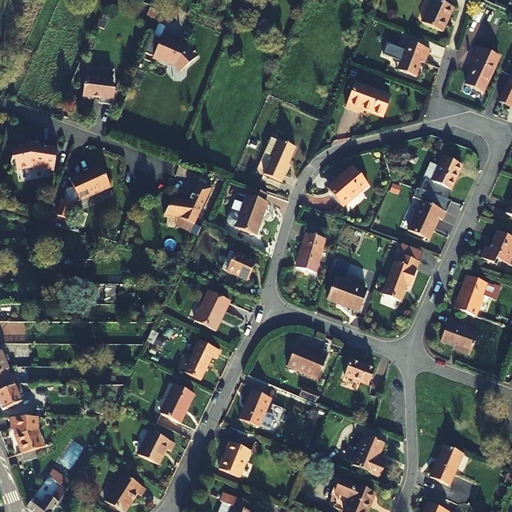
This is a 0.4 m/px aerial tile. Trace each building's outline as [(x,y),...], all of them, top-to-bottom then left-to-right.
[(440,32),(450,7),(431,0),(429,0),(420,24),(440,32)] [(153,34),(145,51),(154,55),(154,56),(162,60),(163,59),(175,64),(179,69),(182,69),(198,55),(188,45),(182,42),(182,44),(174,41),(175,40),(163,35),(161,37),(153,34)] [(403,49),(396,70),(416,77),(420,66),(419,66),(420,62),(422,62),(427,48),(407,41),(406,45),(407,46),(406,50),(403,49)] [(481,94),(498,57),(478,48),(471,61),(476,63),(465,86),(481,94)] [(143,75),(136,72),(133,80),(139,83),(143,75)] [(511,76),(509,75),(497,101),(508,106),(511,98),(511,76)] [(112,80),(85,77),(83,100),(93,101),(93,99),(99,99),(99,104),(111,105),(113,90),(111,90),(112,80)] [(391,97),(355,85),(347,108),(364,114),(365,110),(385,117),(391,97)] [(272,159),(265,176),(283,183),(290,166),(289,166),(296,149),(278,141),(278,142),(271,140),(264,156),(271,158),(272,159)] [(58,147),(41,145),(40,148),(33,147),(32,144),(19,146),(19,149),(14,151),(11,164),(15,163),(18,171),(32,168),(54,172),(58,147)] [(434,167),(429,182),(450,190),(459,163),(438,156),(434,167)] [(421,180),(429,182),(434,167),(426,164),(421,180)] [(330,189),(343,206),(369,184),(354,166),(340,177),(342,179),(330,189)] [(103,167),(91,170),(93,175),(73,181),(65,183),(56,212),(65,216),(70,200),(109,189),(103,167)] [(71,176),(73,181),(93,175),(91,170),(71,176)] [(211,191),(198,184),(188,203),(174,200),(173,208),(169,208),(164,217),(179,220),(193,227),(211,191)] [(244,206),(234,230),(254,238),(267,204),(265,203),(268,196),(253,190),(251,197),(247,196),(244,206)] [(344,208),(347,211),(364,197),(361,194),(344,208)] [(446,211),(421,200),(407,230),(427,238),(433,225),(435,226),(439,217),(443,219),(446,211)] [(227,227),(234,230),(244,206),(237,203),(227,227)] [(55,224),(39,225),(39,238),(55,237),(55,226),(55,224)] [(511,237),(497,230),(489,247),(485,246),(479,257),(497,265),(499,260),(511,265),(511,237)] [(315,274),(325,240),(306,235),(296,268),(315,274)] [(227,271),(236,252),(229,249),(221,267),(227,271)] [(236,252),(227,271),(248,280),(256,261),(236,252)] [(419,262),(398,254),(382,295),(399,302),(406,284),(410,286),(419,262)] [(454,309),(475,316),(487,283),(466,275),(454,309)] [(327,299),(357,311),(365,290),(335,278),(327,299)] [(207,293),(193,323),(214,334),(219,324),(218,324),(228,303),(207,293)] [(440,341),(453,346),(457,347),(456,351),(469,355),(477,334),(460,328),(462,320),(449,316),(440,341)] [(220,350),(199,341),(184,372),(199,380),(210,356),(216,359),(220,350)] [(315,382),(325,356),(317,353),(315,357),(305,353),(301,363),(289,358),(284,370),(315,382)] [(366,386),(371,369),(347,360),(341,377),(366,386)] [(0,372),(0,390),(17,384),(18,384),(14,374),(10,376),(7,369),(0,372)] [(180,422),(194,392),(176,383),(161,413),(180,422)] [(17,384),(0,390),(0,404),(2,409),(21,401),(18,393),(21,392),(17,384)] [(257,432),(269,403),(251,395),(238,424),(257,432)] [(18,433),(25,452),(38,448),(42,447),(36,430),(35,417),(11,417),(11,431),(20,431),(20,432),(18,433)] [(175,443),(150,431),(138,454),(158,465),(166,448),(171,451),(175,443)] [(382,442),(363,435),(351,466),(380,476),(385,463),(376,459),(382,442)] [(238,481),(249,455),(229,446),(218,473),(238,481)] [(448,486),(462,454),(443,446),(429,478),(448,486)] [(40,456),(38,448),(25,452),(27,460),(40,456)] [(63,495),(64,494),(70,485),(72,483),(53,470),(48,476),(60,485),(51,498),(48,496),(42,504),(33,497),(26,507),(32,511),(51,511),(57,504),(63,495)] [(144,489),(122,474),(104,502),(119,511),(123,511),(131,501),(132,501),(136,494),(139,496),(144,489)] [(366,511),(374,493),(339,479),(334,493),(348,499),(342,511),(366,511)] [(64,509),(70,501),(63,495),(57,504),(64,509)] [(219,503),(220,503),(230,507),(227,511),(243,511),(246,506),(222,496),(219,503)] [(227,511),(230,507),(220,503),(216,511),(227,511)]
